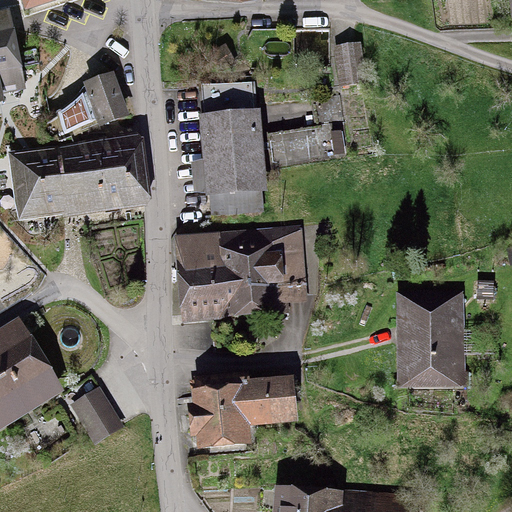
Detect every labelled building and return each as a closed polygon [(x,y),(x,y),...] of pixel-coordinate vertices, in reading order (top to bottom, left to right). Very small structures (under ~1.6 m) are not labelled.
[(2,23),(0,23),(0,87),(15,85),(14,78),(41,72),(37,50),(9,56),(2,23)] [(364,83),(359,46),(337,49),(342,86),(364,83)] [(130,120),(114,76),(82,87),(86,97),(82,98),(59,118),(65,135),(93,125),(92,123),(96,122),(99,131),(130,120)] [(252,84),(202,86),(213,216),(263,212),(252,84)] [(349,158),(339,96),(313,100),(317,129),(267,136),(272,169),(349,158)] [(56,160),(63,207),(144,196),(138,150),(56,160)] [(28,211),(63,207),(56,160),(21,164),(28,211)] [(304,294),(299,229),(177,240),(179,261),(221,259),(221,269),(187,271),(191,315),(288,305),(287,296),(304,294)] [(494,283),(477,282),(477,300),(493,301),(494,283)] [(430,301),(407,302),(408,379),(455,379),(454,305),(430,305),(430,301)] [(14,337),(0,345),(0,418),(46,390),(14,337)] [(196,381),(202,448),(244,444),(244,437),(249,437),(247,420),(290,416),(287,389),(249,392),(247,376),(196,381)] [(99,393),(75,408),(96,442),(120,426),(99,393)] [(41,452),(75,431),(66,418),(47,430),(51,436),(37,445),(41,452)] [(336,501),(334,511),(394,511),(395,507),(367,504),(368,495),(339,492),(338,501),(336,501)] [(281,511),(334,511),(336,501),(282,497),(281,511)]
